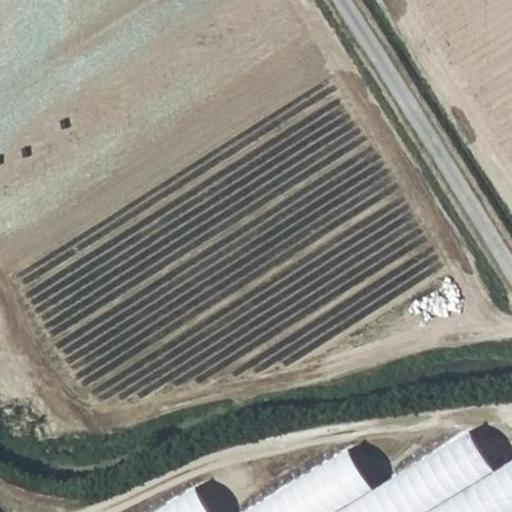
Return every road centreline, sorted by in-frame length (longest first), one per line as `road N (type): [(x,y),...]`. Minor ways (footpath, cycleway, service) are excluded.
road 1 (track): [(98,511),(251,444),(511,405)]
road 2 (unclassified): [(343,0),(511,269)]
